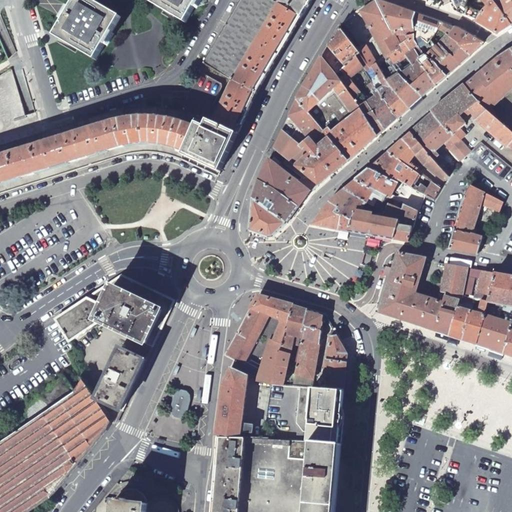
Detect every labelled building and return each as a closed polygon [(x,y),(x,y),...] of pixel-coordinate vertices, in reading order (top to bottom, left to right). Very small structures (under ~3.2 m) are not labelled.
[(120,18),(91,0),(76,0),(55,36),(96,59),(120,18)] [(147,0),(186,23),(199,0),(147,0)] [(271,0),(239,0),(203,62),(232,79),(231,81),(233,82),(279,4),(271,0)] [(301,18),(311,0),(281,0),(279,4),(301,18)] [(402,47),(397,38),(392,31),(376,0),(375,0),(360,11),(386,59),(390,57),(389,56),(402,47)] [(378,0),(376,0),(392,31),(397,38),(405,34),(407,36),(414,35),(414,20),(416,13),(378,0)] [(422,0),(425,1),(424,0),(449,0),(455,11),(466,16),(470,8),(473,0),(422,0)] [(470,8),(466,16),(477,19),(476,21),(498,34),(511,25),(492,0),(482,0),(487,6),(484,10),(470,8)] [(492,0),(511,25),(511,0),(500,0),(499,0),(492,0)] [(301,18),(279,4),(233,82),(214,122),(238,133),(251,106),(256,95),(282,50),(299,22),(301,18)] [(442,23),(416,13),(414,20),(414,35),(414,40),(415,42),(422,36),(428,42),(430,40),(438,28),(442,23)] [(334,37),(328,47),(346,67),(356,57),(362,67),(375,88),(397,118),(409,108),(393,91),(388,83),(377,63),(370,68),(356,49),(357,49),(350,40),(354,37),(344,23),(339,28),(334,37)] [(455,28),(442,23),(438,28),(448,37),(455,28)] [(455,28),(448,37),(449,37),(459,43),(467,33),(460,30),(455,28)] [(484,43),(467,33),(459,43),(458,45),(470,55),(484,43)] [(400,75),(421,97),(446,76),(428,54),(421,48),(415,42),(414,40),(414,35),(407,36),(405,34),(397,38),(402,47),(389,56),(390,57),(395,66),(414,52),(420,61),(405,71),(402,68),(398,71),(400,75)] [(415,42),(421,48),(428,42),(422,36),(415,42)] [(451,54),(460,64),(470,55),(458,45),(459,43),(449,37),(441,44),(440,43),(436,46),(430,40),(428,42),(430,45),(444,60),(451,54)] [(365,44),(357,49),(356,49),(370,68),(377,63),(365,44)] [(428,54),(446,76),(460,64),(451,54),(444,60),(430,45),(429,46),(432,50),(428,54)] [(346,75),(349,78),(362,67),(356,57),(346,67),(328,47),(323,55),(339,73),(341,70),(346,75)] [(498,57),(465,85),(488,111),(511,131),(511,52),(509,50),(498,57)] [(320,61),(297,99),(348,161),(376,136),(340,80),(335,73),(322,57),(320,61)] [(219,82),(200,71),(180,110),(192,114),(199,117),(211,121),(216,110),(211,107),(220,88),(220,86),(220,84),(219,82)] [(340,80),(376,136),(384,129),(366,102),(359,91),(349,78),(346,75),(340,80)] [(400,75),(388,83),(393,91),(409,108),(421,97),(400,75)] [(431,111),(432,113),(454,134),(460,129),(465,123),(460,116),(463,113),(467,111),(471,113),(477,121),(507,147),(509,145),(511,141),(511,131),(488,111),(465,85),(464,84),(449,97),(431,111)] [(366,102),(384,129),(397,118),(375,88),(371,91),(375,97),(366,102)] [(288,158),(319,185),(333,173),(348,161),(297,99),(294,104),(286,123),(276,142),(274,147),(288,158)] [(192,114),(180,110),(172,108),(159,107),(157,107),(145,106),(139,106),(130,106),(125,108),(57,129),(45,132),(0,145),(0,193),(134,153),(142,152),(154,152),(164,154),(174,157),(180,159),(199,117),(192,114)] [(432,113),(410,133),(440,167),(444,163),(437,155),(434,152),(448,139),(454,134),(432,113)] [(199,117),(180,159),(218,176),(238,133),(214,122),(211,121),(199,117)] [(454,134),(460,140),(465,135),(460,129),(454,134)] [(426,166),(445,180),(449,177),(440,167),(410,133),(402,140),(415,154),(426,166)] [(454,134),(448,139),(454,145),(449,150),(460,161),(470,150),(460,140),(454,134)] [(388,152),(419,175),(422,171),(417,167),(411,164),(414,161),(411,159),(415,154),(402,140),(388,152)] [(388,152),(369,169),(398,182),(399,181),(403,183),(434,200),(441,189),(432,182),(428,189),(421,184),(416,181),(419,175),(388,152)] [(269,158),(311,191),(319,185),(288,158),(284,162),(282,160),(280,162),(271,154),(269,158)] [(259,180),(300,207),(311,191),(269,158),(259,180)] [(356,180),(372,188),(387,196),(384,202),(402,210),(404,204),(390,198),(392,195),(398,182),(369,169),(356,180)] [(259,180),(253,198),(288,223),(300,207),(259,180)] [(382,205),(384,202),(387,196),(372,188),(356,180),(344,190),(373,205),(379,208),(382,205)] [(403,183),(399,181),(398,182),(392,195),(396,197),(397,196),(398,197),(400,191),(399,191),(403,183)] [(503,202),(471,187),(462,205),(450,249),(477,254),(478,251),(482,237),(473,234),(481,205),(499,212),(503,202)] [(352,220),(349,231),(371,235),(393,239),(402,210),(384,202),(382,205),(387,207),(383,218),(357,214),(362,208),(372,211),(373,205),(344,190),(330,202),(339,207),(336,216),(343,216),(342,217),(352,220)] [(288,223),(253,198),(250,231),(269,238),(273,238),(288,223)] [(330,202),(313,225),(339,230),(342,217),(343,216),(336,216),(339,207),(330,202)] [(402,210),(393,239),(401,241),(408,242),(418,211),(404,204),(402,210)] [(342,217),(339,230),(349,231),(352,220),(342,217)] [(457,304),(472,305),(474,299),(460,294),(465,268),(444,264),(442,261),(438,260),(434,278),(443,280),(441,296),(444,297),(441,301),(431,298),(431,297),(428,296),(428,297),(415,293),(426,258),(397,252),(389,280),(379,312),(394,317),(443,334),(449,336),(457,304)] [(487,302),(495,273),(478,270),(476,276),(481,277),(475,299),(487,302)] [(511,325),(511,276),(498,274),(495,273),(487,302),(503,306),(503,308),(504,309),(503,311),(506,312),(504,322),(484,315),(476,345),(490,349),(504,354),(511,325)] [(114,290),(99,321),(152,346),(172,305),(170,299),(124,278),(118,279),(110,284),(114,290)] [(75,308),(57,320),(71,341),(99,321),(114,290),(110,284),(103,289),(75,308)] [(272,385),(293,305),(259,295),(226,355),(245,364),(270,316),(281,320),(276,334),(270,340),(262,366),(256,381),(262,382),(272,385)] [(484,315),(487,302),(475,299),(474,299),(472,305),(463,340),(476,345),(484,315)] [(463,340),(472,305),(457,304),(449,336),(463,340)] [(307,310),(293,305),(272,385),(283,386),(293,386),(294,381),(285,382),(289,360),(296,361),(300,341),(299,337),(302,338),(307,310)] [(325,315),(307,310),(302,338),(303,338),(295,375),(314,380),(323,327),(325,326),(329,323),(325,315)] [(347,354),(333,329),(323,388),(344,390),(347,354)] [(149,353),(127,342),(123,349),(121,348),(97,398),(121,410),(149,353)] [(249,375),(231,367),(223,385),(216,437),(221,436),(241,437),(241,432),(252,433),(252,426),(242,424),(249,375)] [(111,422),(96,400),(86,386),(0,444),(0,511),(32,511),(31,511),(36,507),(40,511),(42,511),(50,497),(107,430),(110,424),(111,422)] [(303,387),(300,387),(298,423),(305,432),(309,432),(308,441),(340,444),(344,390),(323,388),(303,387)] [(183,391),(178,392),(176,396),(173,408),(173,412),(175,414),(180,415),(183,414),(185,412),(189,400),(188,395),(186,392),(183,391)] [(121,410),(97,398),(96,400),(111,422),(115,423),(121,410)] [(221,436),(214,511),(238,511),(244,437),(241,437),(221,436)] [(244,437),(238,511),(282,511),(288,440),(263,439),(264,438),(244,437)] [(333,511),(340,444),(308,441),(288,440),(282,511),(333,511)] [(116,500),(147,503),(145,499),(143,496),(140,493),(137,491),(133,490),(130,490),(126,491),(122,492),(120,493),(117,496),(116,500)] [(145,511),(147,503),(116,500),(114,511),(145,511)]
